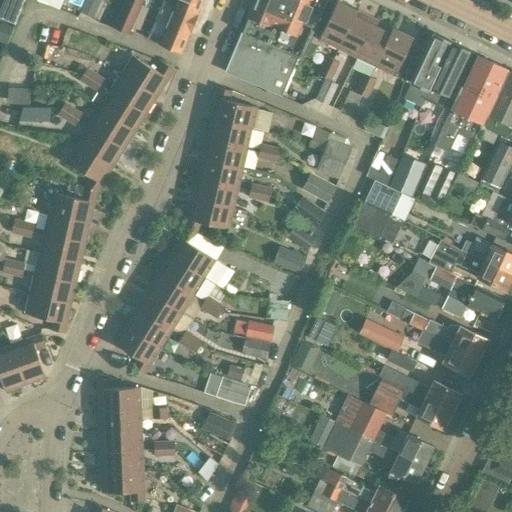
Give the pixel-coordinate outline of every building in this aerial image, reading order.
[(100,0),(84,0),(79,12),(92,18),(100,0)] [(128,34),(134,19),(140,6),(142,0),(123,0),(112,27),(128,34)] [(181,52),(202,0),(162,0),(147,39),(181,52)] [(247,27),(244,33),(268,44),(286,0),(253,0),(246,18),(247,27)] [(286,0),(268,44),(296,56),(303,59),(327,0),(286,0)] [(356,10),(337,1),(319,39),(338,48),(356,10)] [(356,57),(374,19),(356,10),(338,48),(356,57)] [(143,22),(136,19),(130,34),(138,37),(143,22)] [(375,65),(393,28),(374,19),(356,57),(375,65)] [(11,26),(2,22),(0,26),(0,38),(5,40),(11,26)] [(395,75),(412,37),(393,28),(375,65),(395,75)] [(268,44),(244,33),(241,40),(239,40),(231,59),(233,60),(228,72),(280,94),(296,56),(268,44)] [(423,107),(440,69),(451,43),(433,34),(409,83),(410,84),(403,99),(423,107)] [(451,88),(469,52),(451,43),(440,69),(447,72),(442,83),(451,88)] [(157,71),(132,56),(120,76),(156,98),(173,70),(162,63),(157,71)] [(323,78),(332,59),(326,56),(317,75),(323,78)] [(506,69),(477,56),(464,85),(461,84),(457,92),(446,115),(433,145),(448,151),(456,134),(472,141),(480,125),(480,126),(506,69)] [(327,105),(337,85),(331,81),(340,63),(332,59),(323,78),(326,79),(316,99),(327,105)] [(104,79),(87,68),(83,74),(100,85),(104,79)] [(511,140),(511,71),(506,69),(480,126),(511,140)] [(100,85),(83,74),(79,80),(96,91),(100,85)] [(350,117),(369,77),(364,74),(354,93),(347,89),(336,110),(350,117)] [(156,98),(120,76),(110,91),(146,114),(156,98)] [(377,80),(369,77),(350,117),(362,123),(373,101),(368,99),(377,80)] [(8,85),(7,100),(29,101),(30,86),(8,85)] [(210,118),(252,128),(257,107),(228,101),(230,91),(218,88),(210,118)] [(99,108),(135,131),(146,114),(110,91),(99,108)] [(65,102),(61,109),(79,120),(83,113),(65,102)] [(20,121),(50,120),(50,104),(20,105),(20,121)] [(88,126),(124,149),(135,131),(99,108),(88,126)] [(75,126),(79,120),(61,109),(57,115),(75,126)] [(247,148),(252,128),(210,118),(206,139),(247,148)] [(77,144),(113,167),(124,149),(88,126),(77,144)] [(316,128),(309,146),(323,151),(322,154),(345,163),(351,147),(347,139),(335,134),(330,132),(330,133),(316,128)] [(247,148),(206,139),(201,158),(243,168),(247,148)] [(511,146),(499,141),(479,183),(497,192),(511,160),(511,146)] [(261,143),(259,150),(279,155),(280,148),(261,143)] [(83,187),(96,193),(97,192),(113,167),(77,144),(67,161),(91,176),(83,187)] [(277,163),(279,155),(259,150),(257,158),(277,163)] [(389,185),(399,161),(377,152),(367,176),(374,179),(389,185)] [(338,179),(345,163),(322,154),(316,170),(338,179)] [(402,156),(389,186),(401,191),(410,195),(423,164),(402,156)] [(238,188),(243,168),(201,158),(197,178),(238,188)] [(310,173),(302,189),(327,202),(335,186),(310,173)] [(238,188),(197,178),(192,199),(233,209),(238,188)] [(363,202),(389,214),(390,215),(401,191),(374,179),(363,202)] [(251,183),(250,190),(270,195),(271,188),(251,183)] [(48,213),(90,223),(96,193),(83,187),(81,197),(53,191),(48,213)] [(248,198),(268,202),(270,195),(250,190),(248,198)] [(440,211),(444,203),(423,193),(419,201),(440,211)] [(302,196),(291,211),(315,227),(325,213),(302,196)] [(493,216),(506,222),(511,225),(511,200),(503,196),(493,216)] [(229,228),(233,209),(192,199),(185,229),(198,234),(199,232),(202,221),(229,228)] [(389,214),(363,202),(352,227),(377,239),(389,214)] [(43,231),(85,241),(90,223),(48,213),(43,231)] [(14,218),(12,225),(33,230),(34,223),(14,218)] [(487,218),(482,229),(502,239),(507,228),(487,218)] [(33,230),(12,225),(11,233),(31,238),(33,230)] [(295,226),(287,236),(307,249),(314,239),(295,226)] [(224,244),(198,234),(185,229),(168,255),(202,276),(214,257),(215,258),(224,244)] [(38,253),(80,262),(85,241),(43,231),(38,253)] [(466,240),(461,250),(511,273),(511,253),(476,236),(472,243),(466,240)] [(279,247),(274,262),(299,273),(306,258),(279,247)] [(455,263),(461,266),(478,274),(476,277),(509,293),(511,286),(511,273),(461,250),(455,263)] [(34,271),(76,281),(80,262),(38,253),(34,271)] [(192,294),(202,276),(168,255),(158,273),(192,294)] [(5,258),(3,265),(23,270),(25,263),(5,258)] [(430,280),(435,268),(418,259),(412,271),(430,280)] [(23,270),(3,265),(3,266),(0,264),(0,271),(2,272),(1,273),(21,277),(23,270)] [(457,278),(435,268),(430,280),(451,290),(457,278)] [(29,292),(71,302),(76,281),(34,271),(29,292)] [(192,294),(158,273),(147,291),(181,312),(192,294)] [(503,300),(457,278),(451,290),(470,299),(466,306),(494,319),(495,317),(497,318),(501,310),(499,309),(503,300)] [(416,296),(437,306),(442,295),(421,285),(416,296)] [(170,329),(181,312),(147,291),(136,308),(170,329)] [(24,313),(53,320),(51,330),(64,333),(71,302),(29,292),(24,313)] [(208,295),(203,302),(221,313),(225,306),(208,295)] [(217,319),(221,313),(203,302),(199,308),(217,319)] [(159,346),(170,329),(136,308),(125,325),(159,346)] [(405,308),(399,319),(409,323),(414,312),(405,308)] [(409,323),(424,331),(429,320),(414,312),(409,323)] [(327,346),(336,325),(316,316),(306,337),(327,346)] [(248,320),(245,336),(270,342),(273,326),(248,320)] [(447,328),(429,320),(424,331),(428,333),(478,357),(487,339),(460,326),(448,325),(447,328)] [(159,346),(125,325),(114,343),(137,357),(132,365),(143,372),(159,346)] [(403,337),(377,325),(371,339),(396,351),(403,337)] [(186,330),(182,336),(199,347),(203,341),(186,330)] [(45,346),(40,332),(0,346),(0,361),(36,349),(45,346)] [(423,344),(432,349),(446,355),(443,362),(469,375),(478,357),(428,333),(423,344)] [(242,350),(241,353),(265,359),(269,343),(234,335),(231,348),(242,350)] [(195,353),(199,347),(182,336),(178,342),(195,353)] [(306,371),(317,349),(302,342),(291,364),(306,371)] [(0,361),(0,377),(5,391),(45,377),(36,349),(0,361)] [(239,381),(239,380),(243,371),(244,369),(230,364),(225,376),(239,381)] [(378,375),(381,377),(452,411),(460,393),(433,380),(429,388),(398,372),(383,365),(378,375)] [(246,405),(252,385),(223,376),(217,396),(246,405)] [(392,415),(400,399),(419,409),(416,416),(443,429),(452,411),(381,377),(368,404),(386,413),(392,415)] [(98,410),(140,408),(139,387),(110,388),(110,378),(97,378),(98,410)] [(347,394),(335,420),(351,427),(424,464),(427,456),(429,457),(433,449),(431,448),(432,446),(398,429),(394,437),(378,430),(386,413),(368,404),(347,394)] [(153,419),(166,418),(166,407),(152,408),(153,419)] [(141,428),(140,408),(98,410),(99,430),(141,428)] [(202,428),(210,432),(229,441),(230,439),(229,439),(236,424),(209,411),(202,428)] [(511,420),(507,418),(496,440),(511,447),(511,420)] [(361,465),(369,448),(394,460),(389,470),(415,482),(416,480),(417,481),(421,473),(419,472),(424,464),(351,427),(335,420),(322,446),(361,465)] [(142,449),(141,428),(99,430),(99,451),(142,449)] [(175,447),(154,448),(154,456),(175,455),(175,447)] [(142,470),(142,449),(99,451),(100,471),(142,470)] [(511,458),(493,449),(482,471),(508,483),(511,474),(511,458)] [(325,468),(320,479),(387,511),(400,511),(402,509),(404,510),(408,502),(406,501),(407,499),(380,485),(376,493),(325,468)] [(142,470),(100,471),(101,493),(131,491),(131,501),(143,500),(142,470)] [(318,511),(332,511),(338,500),(363,511),(387,511),(320,479),(306,506),(318,511)]
